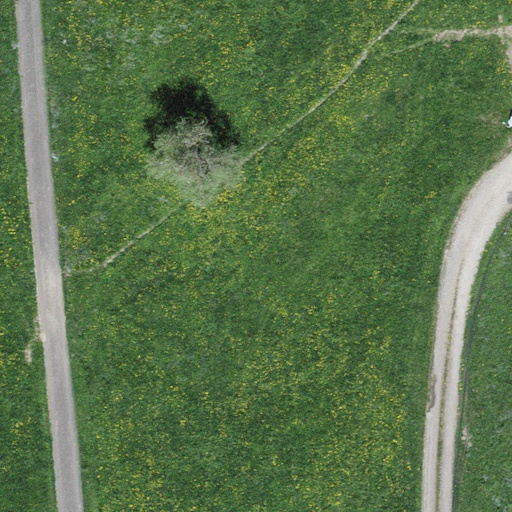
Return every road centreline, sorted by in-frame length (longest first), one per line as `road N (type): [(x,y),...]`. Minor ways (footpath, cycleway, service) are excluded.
road 1 (unclassified): [(35,0),(40,149),(77,511)]
road 2 (track): [(511,173),(475,212),(458,254),(441,511)]
